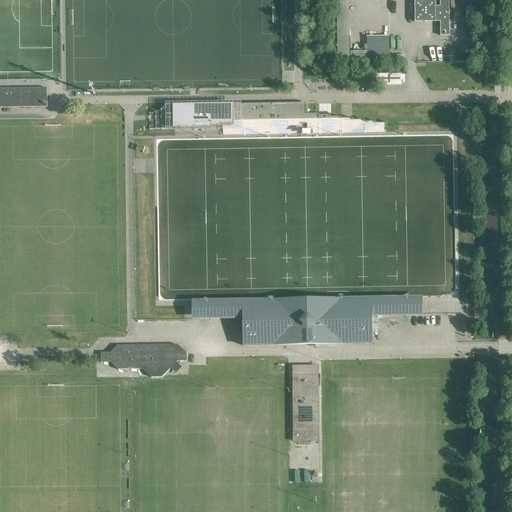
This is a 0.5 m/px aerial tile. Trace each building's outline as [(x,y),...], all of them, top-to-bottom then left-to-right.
[(450,36),(449,0),(440,0),(440,6),(436,6),(435,1),(415,1),(415,22),(436,22),(436,18),(440,18),(441,36),(450,36)] [(351,58),(350,36),(338,36),(338,58),(351,58)] [(0,107),(48,107),(47,88),(0,88),(0,107)] [(302,121),(302,104),(290,104),(290,103),(263,104),(261,104),(203,105),(196,105),(173,105),(173,107),(174,129),(175,129),(176,129),(212,129),(212,127),(223,127),(223,125),(235,125),(235,122),(302,121)] [(379,334),(378,323),(378,316),(407,315),(407,300),(313,302),(313,310),(312,310),(313,321),(303,321),(303,310),(302,310),(302,302),(209,303),(209,318),(243,318),(243,346),(373,343),(373,334),(379,334)] [(187,361),(187,351),(178,352),(171,345),(118,345),(111,353),(101,353),(102,363),(111,363),(118,370),(143,369),(152,378),(162,378),(178,362),(187,361)] [(316,430),(316,386),(318,386),(318,366),(293,367),(294,441),(311,441),(311,430),(316,430)]
